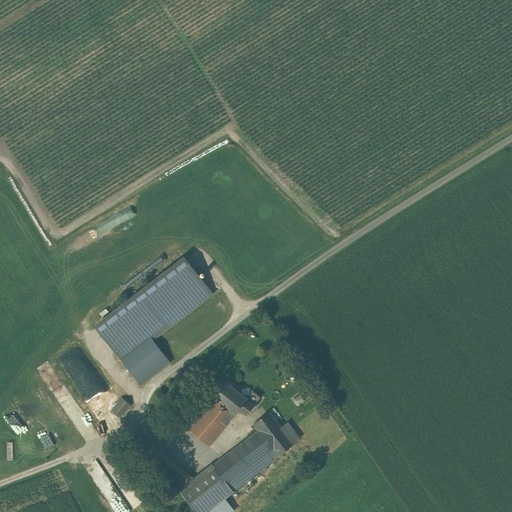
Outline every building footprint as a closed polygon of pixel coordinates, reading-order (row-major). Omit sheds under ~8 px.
[(184,258),(97,325),(140,382),(168,360),(153,340),(212,295),(184,258)] [(99,381),(90,360),(70,369),(80,390),(99,381)] [(214,398),(234,414),(247,399),(227,383),(214,398)] [(122,398),(111,411),(120,418),(130,404),(122,398)] [(209,445),(234,414),(214,398),(189,429),(209,445)] [(269,411),(253,423),(258,430),(278,456),(294,444),(269,411)] [(278,456),(258,430),(212,465),(232,491),(278,456)] [(174,480),(182,470),(146,439),(137,450),(174,480)] [(183,488),(180,490),(196,511),(205,511),(232,491),(212,465),(194,479),(183,488)] [(189,475),(182,470),(174,480),(180,485),(189,475)] [(189,475),(180,485),(183,488),(194,479),(189,475)]
